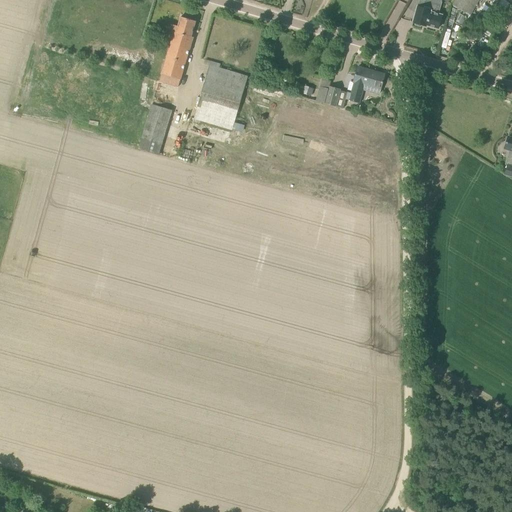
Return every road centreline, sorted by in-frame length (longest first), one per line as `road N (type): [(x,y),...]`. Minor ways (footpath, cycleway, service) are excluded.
road 1 (track): [(394,503),(408,454),(402,53)]
road 2 (tertiary): [(511,86),(215,0)]
road 3 (track): [(407,354),(511,416)]
